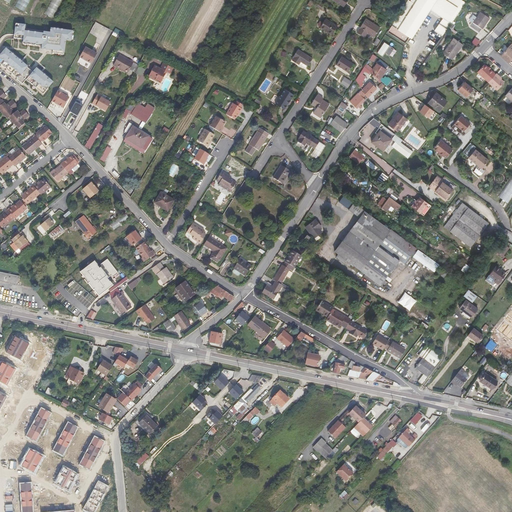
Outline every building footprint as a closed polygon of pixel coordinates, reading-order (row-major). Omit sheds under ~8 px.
[(19,0),(16,8),(26,12),(31,0),(19,0)] [(51,0),(44,13),(52,18),(61,0),(51,0)] [(461,0),(411,0),(410,2),(408,0),(394,22),(395,22),(392,26),(391,26),(387,32),(405,43),(409,38),(412,39),(430,10),(451,24),(466,3),(461,0)] [(481,28),(482,29),(484,25),(484,26),(490,18),(481,12),(473,23),(473,22),(470,26),(479,32),(481,28)] [(320,27),(332,35),(337,26),(326,19),(320,27)] [(357,33),(364,37),(367,33),(374,37),(380,28),(366,19),(357,33)] [(25,25),(16,23),(14,38),(23,39),(23,44),(41,46),(41,49),(53,50),(52,53),(64,54),(66,40),(71,40),(72,31),(51,28),(50,32),(50,36),(43,35),(44,31),(25,29),(25,25)] [(434,31),(442,36),(447,29),(439,24),(434,31)] [(460,47),(463,44),(454,38),(443,53),(452,59),(458,51),(458,50),(460,47)] [(475,38),(472,42),(477,46),(480,41),(475,38)] [(389,46),(384,43),(378,53),(382,56),(389,46)] [(511,43),(501,56),(509,63),(511,59),(511,43)] [(97,53),(86,47),(80,57),(91,63),(97,53)] [(6,48),(0,54),(0,63),(17,78),(17,79),(20,82),(24,78),(26,80),(43,94),(53,82),(42,72),(43,71),(42,70),(40,71),(36,67),(33,72),(27,67),(28,66),(22,62),(24,61),(22,59),(21,60),(6,48)] [(303,62),(303,63),(308,66),(312,59),(298,49),(293,57),(294,57),(292,60),(299,64),(301,61),(301,60),(303,62)] [(133,62),(138,65),(146,52),(141,50),(137,58),(136,58),(133,62)] [(130,70),(135,72),(138,65),(133,62),(119,55),(114,65),(122,70),(123,69),(128,72),(130,70)] [(341,57),(337,65),(348,72),(353,64),(341,57)] [(173,68),(172,68),(163,63),(161,68),(154,65),(148,77),(155,80),(156,79),(161,82),(166,72),(170,74),(173,68)] [(373,75),(379,79),(386,69),(377,63),(373,70),(375,72),(373,75)] [(477,72),(489,82),(496,74),(484,64),(477,72)] [(141,76),(145,69),(139,66),(135,73),(141,76)] [(365,78),(359,74),(356,80),(361,88),(363,84),(362,83),(365,78)] [(500,77),(496,74),(489,82),(497,90),(504,82),(499,78),(500,77)] [(341,83),(348,88),(352,81),(344,77),(341,83)] [(376,88),(370,82),(362,90),(367,98),(376,88)] [(458,90),(466,97),(473,89),(465,82),(458,90)] [(285,89),(275,104),(284,110),(294,95),(285,89)] [(17,125),(19,128),(25,123),(23,120),(29,115),(27,112),(24,109),(18,114),(16,112),(14,113),(12,111),(18,106),(15,103),(13,100),(7,105),(5,102),(3,104),(1,101),(7,96),(4,93),(2,90),(0,91),(0,108),(1,110),(0,110),(3,113),(5,116),(6,116),(8,118),(9,117),(14,123),(17,126),(17,125)] [(58,91),(52,102),(63,108),(69,97),(58,91)] [(357,108),(358,106),(360,105),(365,100),(362,98),(365,95),(361,91),(351,102),(357,108)] [(436,93),(428,103),(439,111),(447,101),(436,93)] [(311,104),(317,108),(313,113),(321,118),(329,105),(322,100),(323,98),(317,94),(311,104)] [(97,95),(92,104),(106,111),(111,103),(97,95)] [(175,104),(180,108),(183,103),(177,99),(175,104)] [(76,120),(83,106),(79,104),(80,102),(77,100),(70,112),(74,114),(72,118),(76,120)] [(132,114),(146,123),(155,108),(148,103),(146,107),(138,103),(132,114)] [(227,115),(235,120),(238,116),(239,114),(240,114),(243,110),(233,104),(227,115)] [(440,115),(427,106),(425,107),(438,117),(440,115)] [(398,131),(407,119),(398,112),(393,118),(388,124),(398,131)] [(439,122),(441,123),(444,119),(440,116),(440,115),(438,117),(436,120),(439,122)] [(460,115),(454,123),(464,131),(470,123),(460,115)] [(216,116),(210,126),(220,133),(223,129),(221,128),(222,127),(225,122),(216,116)] [(330,124),(341,132),(348,124),(337,116),(330,124)] [(369,139),(380,125),(371,118),(361,132),(369,139)] [(433,131),(436,126),(439,122),(436,120),(433,124),(432,123),(429,127),(433,131)] [(85,146),(89,149),(103,126),(98,123),(85,146)] [(37,134),(35,136),(40,142),(42,141),(43,142),(53,134),(46,125),(36,134),(37,134)] [(395,134),(384,126),(371,142),(383,150),(391,140),(395,134)] [(133,127),(124,141),(143,153),(152,139),(133,127)] [(269,134),(267,133),(261,129),(260,128),(249,145),(258,150),(269,134)] [(215,135),(206,130),(198,141),(208,147),(211,144),(210,143),(211,140),(215,135)] [(310,136),(306,133),(303,131),(298,138),(299,139),(297,142),(304,146),(306,143),(309,145),(314,138),(310,136)] [(27,153),(28,155),(42,144),(40,142),(35,136),(22,147),(23,148),(27,153)] [(434,149),(440,153),(439,154),(442,157),(443,156),(446,158),(453,149),(441,140),(434,149)] [(106,146),(100,160),(105,162),(111,148),(106,146)] [(13,164),(15,166),(26,157),(24,155),(27,153),(23,148),(20,151),(19,149),(8,158),(13,164)] [(364,157),(365,155),(356,148),(354,150),(364,157)] [(210,155),(201,150),(195,160),(203,165),(204,165),(207,161),(206,161),(207,158),(210,155)] [(359,164),(364,157),(354,150),(349,157),(359,164)] [(475,150),(469,158),(478,166),(476,169),(474,171),(479,175),(480,175),(481,174),(484,171),(482,168),(488,160),(475,150)] [(71,155),(61,164),(61,165),(68,172),(72,169),(74,171),(80,167),(78,164),(77,163),(79,161),(74,155),(72,156),(71,155)] [(0,173),(1,172),(2,173),(13,164),(8,158),(7,156),(0,161),(0,173)] [(203,165),(195,160),(193,163),(201,168),(203,165)] [(62,178),(68,173),(68,172),(61,165),(53,171),(53,170),(50,173),(57,182),(62,178)] [(273,178),(282,184),(290,171),(281,165),(273,178)] [(222,171),(216,181),(220,183),(218,185),(230,192),(236,183),(229,179),(230,176),(222,171)] [(376,181),(382,185),(383,183),(388,177),(382,173),(376,181)] [(187,183),(193,187),(198,178),(192,175),(187,183)] [(444,180),(437,175),(429,185),(435,190),(434,192),(439,195),(440,194),(447,199),(454,190),(443,182),(444,180)] [(40,194),(41,195),(51,187),(49,185),(45,181),(44,179),(37,184),(37,183),(33,186),(40,194)] [(94,185),(91,182),(82,189),(88,195),(91,192),(96,188),(94,185)] [(382,185),(379,189),(388,195),(392,189),(389,186),(388,187),(383,183),(382,185)] [(33,186),(33,185),(24,193),(21,196),(24,199),(26,202),(28,204),(31,201),(40,194),(33,186)] [(95,185),(94,185),(96,188),(91,192),(94,195),(99,190),(95,185)] [(160,204),(159,206),(167,211),(174,200),(161,192),(156,201),(160,204)] [(392,199),(389,196),(386,200),(383,197),(377,205),(381,207),(384,209),(387,205),(396,211),(401,205),(394,200),(392,199)] [(428,203),(420,197),(417,201),(416,200),(411,206),(421,213),(428,203)] [(11,207),(8,210),(14,218),(15,218),(17,216),(21,214),(27,209),(25,207),(22,202),(20,200),(12,208),(11,207)] [(376,282),(375,284),(379,287),(380,285),(384,287),(388,282),(384,280),(399,260),(405,264),(416,249),(354,203),(349,209),(360,218),(335,251),(338,254),(336,257),(344,263),(346,260),(348,261),(346,265),(349,266),(351,263),(360,270),(376,282)] [(463,203),(444,227),(470,247),(489,223),(463,203)] [(423,215),(431,206),(429,205),(421,213),(423,215)] [(0,227),(0,228),(2,226),(3,227),(14,218),(8,210),(0,215),(0,227)] [(50,217),(47,214),(42,219),(44,222),(40,225),(45,231),(54,224),(51,220),(49,218),(50,217)] [(110,224),(113,230),(129,219),(125,214),(110,224)] [(96,232),(83,216),(76,222),(88,238),(96,232)] [(317,225),(319,223),(316,219),(305,227),(313,238),(322,232),(320,228),(317,225)] [(187,232),(194,236),(192,239),(200,244),(206,234),(203,232),(204,230),(192,223),(187,232)] [(53,237),(63,229),(60,225),(50,233),(53,237)] [(126,237),(133,245),(142,239),(140,236),(139,236),(138,236),(137,234),(137,233),(135,230),(126,237)] [(23,235),(21,232),(15,237),(11,240),(14,243),(19,249),(27,242),(25,238),(22,236),(23,235)] [(209,237),(204,245),(214,251),(211,255),(212,255),(219,260),(227,248),(211,238),(209,237)] [(144,242),(136,248),(142,257),(141,258),(144,262),(155,254),(152,250),(151,251),(144,242)] [(509,248),(503,243),(496,252),(502,257),(509,248)] [(285,262),(291,266),(294,268),(301,256),(292,250),(285,262)] [(413,257),(434,271),(439,265),(418,250),(413,257)] [(98,295),(99,296),(105,291),(104,290),(106,288),(107,290),(113,285),(110,281),(109,280),(107,278),(110,276),(111,276),(112,275),(113,277),(119,273),(108,259),(101,264),(102,266),(100,268),(98,266),(97,265),(98,265),(94,261),(80,272),(83,275),(86,279),(86,278),(89,282),(88,283),(94,290),(94,289),(95,291),(98,295)] [(234,268),(234,269),(240,272),(245,276),(251,266),(240,259),(234,268)] [(164,268),(160,262),(151,268),(156,275),(157,274),(164,284),(173,277),(166,267),(164,268)] [(282,265),(274,280),(275,281),(281,284),(291,266),(285,262),(283,266),(282,265)] [(496,266),(489,275),(495,279),(494,281),(498,284),(505,275),(500,271),(501,270),(496,266)] [(374,284),(375,284),(376,282),(360,270),(358,272),(374,284)] [(19,275),(0,271),(0,281),(18,284),(19,275)] [(428,274),(414,295),(421,299),(434,278),(428,274)] [(87,284),(88,283),(89,282),(86,278),(86,279),(83,275),(81,276),(87,284)] [(118,287),(128,279),(127,277),(109,290),(110,292),(118,287)] [(128,285),(131,290),(136,286),(135,284),(138,282),(141,280),(139,277),(128,285)] [(274,299),(282,285),(281,284),(275,281),(271,288),(266,285),(262,292),(274,299)] [(185,282),(176,288),(185,301),(196,293),(191,287),(190,288),(185,282)] [(439,282),(435,287),(443,293),(444,291),(439,287),(442,284),(439,282)] [(218,286),(217,286),(205,295),(206,296),(211,293),(211,292),(218,297),(219,296),(221,298),(223,296),(231,301),(234,297),(218,286)] [(111,299),(122,291),(118,287),(110,292),(108,294),(111,299)] [(185,301),(176,288),(174,290),(183,303),(185,301)] [(469,290),(464,296),(473,303),(477,297),(469,290)] [(124,295),(122,291),(111,299),(122,314),(131,307),(123,296),(124,295)] [(411,310),(416,299),(403,293),(398,304),(411,310)] [(459,308),(471,317),(477,309),(466,300),(459,308)] [(327,317),(332,309),(333,308),(321,301),(316,309),(324,313),(323,315),(327,317)] [(244,304),(242,302),(235,310),(234,311),(235,312),(236,311),(237,312),(244,304)] [(198,318),(207,312),(201,303),(192,309),(198,318)] [(145,305),(136,311),(139,315),(139,314),(141,316),(145,321),(147,324),(155,319),(145,305)] [(327,317),(326,320),(339,328),(340,325),(345,328),(346,328),(350,321),(350,320),(332,309),(327,317)] [(235,319),(243,326),(250,317),(245,314),(246,313),(243,310),(235,319)] [(181,311),(163,323),(170,333),(176,328),(171,322),(175,319),(183,330),(190,325),(181,311)] [(264,338),(270,330),(261,323),(262,322),(255,316),(248,325),(264,338)] [(360,336),(364,339),(368,331),(350,321),(346,328),(350,331),(349,333),(357,338),(358,335),(358,334),(360,336)] [(261,323),(270,330),(271,329),(262,322),(261,323)] [(468,335),(477,343),(483,335),(473,328),(468,335)] [(277,339),(288,348),(294,339),(284,330),(277,339)] [(222,334),(211,332),(209,342),(220,344),(222,334)] [(313,342),(314,339),(301,332),(295,339),(299,342),(303,336),(313,342)] [(372,344),(382,350),(384,348),(388,341),(377,335),(372,344)] [(15,336),(6,352),(20,360),(29,344),(15,336)] [(511,351),(511,348),(497,337),(491,344),(507,358),(511,351)] [(406,349),(389,339),(388,341),(384,348),(388,350),(387,351),(400,359),(406,349)] [(273,345),(269,341),(262,348),(267,353),(273,345)] [(418,382),(421,385),(442,357),(426,345),(419,355),(423,358),(415,368),(423,374),(418,382)] [(308,353),(306,364),(317,366),(319,356),(308,353)] [(126,364),(128,360),(125,358),(124,359),(122,357),(119,355),(115,362),(123,368),(126,364)] [(345,364),(347,358),(341,355),(331,366),(335,366),(333,373),(339,374),(340,368),(344,369),(345,364)] [(130,357),(128,360),(126,364),(133,368),(138,360),(135,358),(134,359),(133,358),(130,357)] [(1,361),(0,363),(0,381),(7,385),(16,369),(1,361)] [(106,376),(112,366),(103,361),(96,370),(106,376)] [(145,377),(150,382),(161,370),(156,364),(148,372),(149,373),(145,377)] [(352,371),(350,370),(348,376),(358,378),(361,372),(360,372),(360,367),(352,365),(351,368),(353,368),(352,371)] [(71,367),(65,377),(79,384),(84,374),(71,367)] [(365,367),(361,372),(358,378),(375,381),(381,376),(365,367)] [(469,375),(464,372),(461,375),(458,373),(452,381),(455,383),(456,382),(458,383),(462,386),(467,380),(469,377),(469,375)] [(479,381),(492,389),(497,381),(485,373),(479,381)] [(222,390),(229,383),(221,375),(214,383),(222,390)] [(129,389),(124,394),(130,400),(135,395),(136,396),(141,390),(139,388),(134,383),(129,389)] [(229,392),(238,400),(245,393),(242,390),(239,387),(240,386),(237,384),(229,392)] [(123,393),(124,394),(129,389),(125,385),(120,390),(123,393)] [(245,403),(249,399),(250,400),(252,399),(251,398),(254,394),(255,395),(258,393),(257,392),(260,388),(257,385),(242,401),(245,403)] [(280,391),(270,402),(274,407),(277,404),(282,408),(289,400),(280,391)] [(98,407),(108,413),(117,400),(106,393),(98,407)] [(117,399),(125,407),(131,400),(130,400),(124,394),(123,393),(117,399)] [(192,403),(201,411),(207,404),(205,401),(206,400),(200,394),(192,403)] [(235,406),(230,412),(233,415),(238,409),(235,406)] [(366,415),(356,406),(349,413),(359,423),(364,418),(366,415)] [(246,407),(237,417),(239,420),(248,410),(246,407)] [(255,407),(246,417),(249,420),(255,413),(257,414),(260,411),(255,407)] [(41,408),(26,436),(36,441),(50,413),(41,408)] [(207,416),(215,424),(223,416),(217,411),(216,412),(213,410),(207,416)] [(147,416),(151,420),(153,418),(145,411),(135,422),(138,425),(139,424),(147,416)] [(112,418),(102,413),(99,420),(109,425),(112,418)] [(392,424),(395,427),(401,421),(395,415),(390,421),(392,424)] [(157,426),(151,420),(147,416),(139,424),(150,434),(157,426)] [(373,426),(364,418),(359,423),(357,424),(355,427),(364,436),(367,433),(373,426)] [(339,420),(333,427),(337,431),(338,430),(341,433),(346,427),(339,420)] [(68,422),(53,450),(63,455),(77,427),(68,422)] [(337,431),(333,427),(328,432),(335,438),(341,433),(338,430),(337,431)] [(257,438),(262,432),(258,428),(252,434),(257,438)] [(409,446),(415,440),(405,431),(399,437),(409,446)] [(95,436),(80,464),(89,469),(104,441),(95,436)] [(317,452),(318,451),(325,458),(333,450),(325,443),(326,443),(321,438),(312,447),(317,452)] [(384,449),(377,457),(380,460),(388,452),(384,449)] [(30,450),(22,466),(34,472),(42,456),(30,450)] [(347,481),(354,473),(344,464),(337,472),(347,481)] [(65,468),(57,484),(69,490),(77,474),(65,468)] [(98,481),(83,510),(87,511),(95,511),(109,487),(98,481)] [(21,484),(22,511),(32,511),(31,483),(21,484)] [(344,491),(340,495),(345,499),(349,495),(344,491)]
